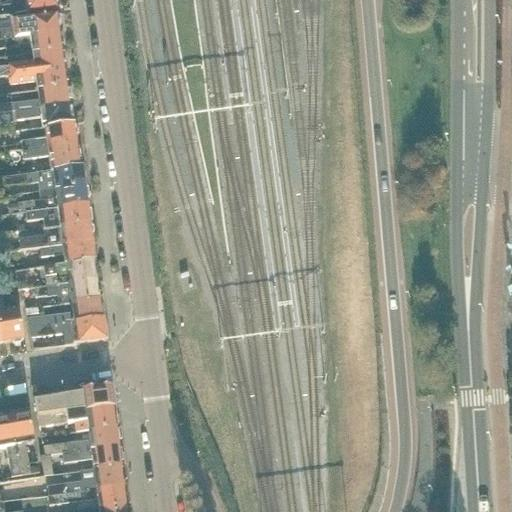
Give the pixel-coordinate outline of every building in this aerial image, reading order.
[(58,0),(0,0),(0,2),(0,4),(25,0),(27,14),(58,11),(58,9),(60,9),(58,0)] [(0,42),(5,41),(61,34),(60,28),(62,26),(61,19),(59,18),(59,14),(28,18),(29,30),(0,33),(0,42)] [(64,42),(62,39),(61,34),(5,41),(0,42),(0,51),(20,49),(21,58),(33,56),(64,53),(63,50),(65,47),(64,42)] [(0,79),(10,78),(63,71),(62,67),(65,64),(64,53),(33,56),(34,66),(0,70),(0,79)] [(66,77),(63,75),(63,71),(10,78),(11,86),(36,83),(37,93),(69,89),(67,77),(66,77)] [(69,91),(69,89),(37,93),(38,103),(0,107),(0,116),(15,114),(71,107),(70,101),(72,101),(71,91),(69,91)] [(74,113),(72,114),(71,107),(15,114),(16,123),(41,120),(42,130),(45,129),(45,130),(75,126),(74,126),(73,123),(75,123),(74,113)] [(79,131),(75,129),(75,126),(45,130),(47,140),(21,143),(22,153),(78,146),(77,139),(79,136),(79,131)] [(82,155),(79,153),(78,146),(22,153),(23,162),(49,159),(51,173),(81,169),(80,162),(83,160),(82,155)] [(81,169),(51,173),(27,176),(29,186),(39,185),(40,194),(85,188),(84,186),(87,185),(85,175),(83,176),(82,169),(81,169)] [(85,190),(85,188),(40,194),(41,203),(8,207),(10,216),(19,215),(26,215),(87,207),(86,201),(89,200),(87,190),(85,190)] [(88,213),(87,207),(26,215),(27,224),(43,222),(44,231),(89,225),(89,223),(91,222),(90,212),(88,213)] [(92,230),(90,227),(89,225),(44,231),(43,231),(44,238),(19,242),(21,253),(40,250),(92,244),(91,238),(93,235),(92,230)] [(95,251),(93,250),(92,244),(40,250),(41,260),(63,257),(64,267),(95,263),(95,262),(94,262),(94,260),(96,257),(95,251)] [(46,289),(98,282),(97,275),(99,272),(98,267),(96,265),(95,263),(64,267),(44,270),(46,289)] [(102,297),(101,292),(99,290),(98,282),(46,289),(34,291),(36,300),(69,296),(71,306),(101,302),(100,300),(102,297)] [(5,312),(2,290),(0,290),(0,333),(2,345),(11,343),(15,345),(20,344),(22,341),(24,341),(17,310),(5,312)] [(101,304),(101,302),(71,306),(72,316),(28,321),(29,331),(45,329),(103,321),(102,314),(104,313),(103,304),(101,304)] [(106,329),(104,330),(103,321),(45,329),(47,338),(64,337),(65,346),(65,348),(106,342),(106,341),(106,339),(108,339),(106,329)] [(31,340),(47,338),(45,329),(29,331),(31,340)] [(37,420),(64,416),(115,409),(112,389),(113,389),(112,389),(112,388),(112,389),(83,392),(34,401),(37,420)] [(118,429),(117,425),(119,424),(118,418),(116,417),(115,409),(64,416),(37,420),(38,429),(65,426),(66,436),(88,433),(118,429)] [(29,414),(25,415),(24,413),(15,414),(15,417),(10,418),(20,478),(39,475),(37,466),(28,468),(24,446),(34,444),(29,414)] [(10,418),(5,419),(2,417),(0,417),(0,450),(6,449),(11,479),(20,478),(10,418)] [(120,430),(118,431),(118,429),(88,433),(90,443),(44,449),(46,458),(52,457),(63,456),(120,448),(119,441),(122,440),(120,430)] [(121,456),(120,448),(63,456),(64,466),(92,462),(94,472),(123,468),(122,466),(125,466),(124,456),(121,456)] [(51,462),(42,463),(44,477),(53,476),(51,462)] [(123,470),(123,468),(94,472),(68,476),(70,485),(47,488),(49,499),(125,488),(124,480),(127,480),(126,470),(123,470)] [(126,495),(125,488),(49,499),(50,508),(98,502),(99,511),(101,511),(128,508),(128,505),(130,505),(129,495),(126,495)]
